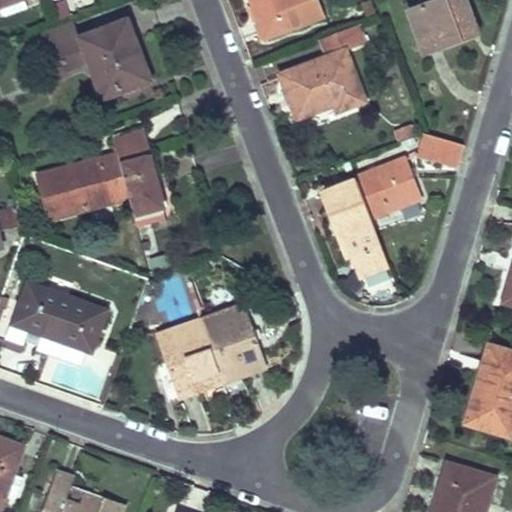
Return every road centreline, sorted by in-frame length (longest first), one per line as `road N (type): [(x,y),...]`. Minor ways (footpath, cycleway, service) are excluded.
road 1 (residential): [(331,339),(202,0)]
road 2 (residential): [(252,481),(320,509),(369,501),(388,484),(435,321)]
road 3 (residential): [(0,392),(252,481)]
road 4 (residential): [(435,321),(511,65)]
road 5 (residential): [(331,339),(316,379),(266,443),(252,481)]
